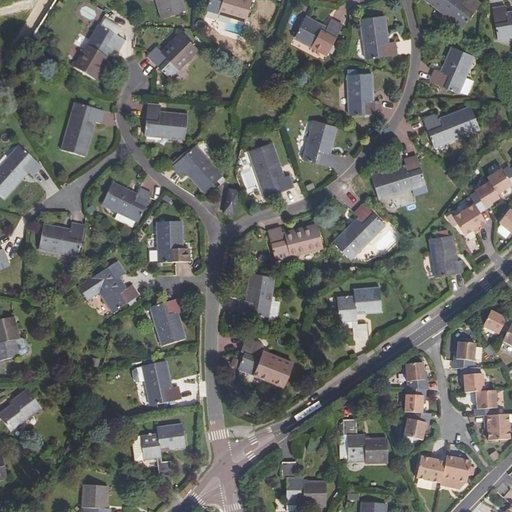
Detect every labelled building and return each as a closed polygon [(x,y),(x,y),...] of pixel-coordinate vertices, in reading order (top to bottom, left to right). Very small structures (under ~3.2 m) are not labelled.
[(155,0),(161,19),(185,12),(181,0),(155,0)] [(209,0),(207,10),(244,22),(251,0),(209,0)] [(423,0),(462,29),(480,5),(473,0),(469,0),(468,2),(465,0),(463,4),(458,0),(423,0)] [(505,8),(492,10),(497,40),(511,37),(511,16),(506,17),(505,8)] [(384,17),(360,21),(366,60),(397,56),(395,43),(385,44),(384,38),(387,37),(384,17)] [(306,18),(294,39),(327,56),(343,28),(331,22),(325,33),(321,30),(322,27),(306,18)] [(98,27),(75,68),(96,80),(108,58),(104,56),(108,50),(112,53),(114,50),(117,52),(124,42),(98,27)] [(148,57),(170,79),(198,51),(181,34),(168,48),(170,50),(164,56),(157,49),(148,57)] [(473,58),(452,49),(444,67),(446,69),(444,75),(435,71),(430,83),(458,95),(473,58)] [(371,75),(347,76),(349,116),(380,115),(380,102),(370,103),(370,97),(372,97),(371,75)] [(75,105),(61,150),(85,157),(92,133),(87,131),(88,124),(94,126),(95,122),(99,124),(102,114),(75,105)] [(148,105),(144,135),(184,140),(187,116),(166,113),(166,117),(159,117),(160,107),(148,105)] [(434,116),(423,121),(433,148),(479,131),(470,107),(446,117),(448,121),(441,124),(439,120),(436,121),(434,116)] [(336,128),(314,122),(303,161),(333,169),(336,156),(327,153),(328,148),(331,148),(336,128)] [(272,144),(249,152),(265,198),(293,189),(289,177),(284,179),(283,175),(280,177),(277,169),(280,168),(272,144)] [(223,177),(196,147),(173,167),(182,177),(189,170),(193,175),(191,177),(205,193),(223,177)] [(19,148),(0,168),(0,195),(5,199),(22,181),(19,178),(23,173),(27,175),(29,173),(32,175),(39,167),(19,148)] [(396,169),(371,177),(379,200),(425,185),(416,157),(404,161),(406,166),(403,167),(404,171),(397,173),(396,169)] [(511,168),(510,166),(503,170),(502,168),(487,177),(489,181),(498,194),(511,185),(511,184),(511,168)] [(498,194),(489,181),(474,190),(475,192),(471,195),(475,203),(481,212),(487,209),(485,206),(500,197),(498,194)] [(131,193),(112,184),(103,206),(140,222),(151,195),(140,189),(136,199),(130,196),(131,193)] [(233,215),(238,194),(238,193),(228,191),(223,213),(233,215)] [(486,221),(481,212),(475,203),(454,216),(466,235),(479,226),(486,221)] [(350,226),(333,243),(350,261),(384,226),(363,206),(356,214),(359,218),(356,220),(359,223),(353,229),(350,226)] [(511,210),(510,209),(499,222),(511,232),(511,210)] [(189,250),(179,250),(179,244),(182,244),(181,222),(158,223),(159,251),(151,252),(151,262),(159,262),(159,263),(189,263),(189,250)] [(64,230),(44,226),(39,249),(79,257),(85,227),(71,225),(69,234),(63,233),(64,230)] [(280,229),(268,233),(276,261),(323,249),(316,225),(291,231),(292,236),(285,237),(284,234),(281,234),(280,229)] [(502,225),(497,229),(504,237),(509,233),(502,225)] [(452,237),(429,240),(435,277),(456,274),(454,258),(452,258),(451,255),(455,254),(452,237)] [(122,283),(111,266),(91,279),(113,313),(138,297),(131,286),(122,291),(119,285),(122,283)] [(268,318),(274,278),(250,274),(247,296),(251,296),(249,302),(240,301),(238,314),(268,318)] [(381,312),(379,288),(354,290),(354,297),(337,298),(339,323),(352,322),(354,340),(367,339),(366,325),(357,325),(356,313),(365,312),(365,314),(381,312)] [(183,311),(180,299),(151,308),(163,347),(185,340),(179,319),(175,320),(174,314),(183,311)] [(511,323),(511,321),(511,318),(507,316),(506,318),(500,315),(491,310),(483,327),(504,337),(511,323)] [(0,361),(19,357),(15,340),(19,339),(14,318),(0,321),(0,361)] [(511,323),(504,337),(502,341),(511,346),(511,323)] [(22,339),(19,339),(15,340),(19,357),(27,354),(28,351),(25,340),(22,339)] [(261,347),(249,342),(239,369),(283,388),(293,365),(269,355),(267,359),(261,355),(262,352),(259,351),(261,347)] [(460,368),(474,367),(476,343),(458,342),(457,350),(457,358),(454,358),(453,368),(460,368)] [(143,367),(143,368),(137,369),(134,371),(134,377),(135,382),(140,383),(146,381),(151,407),(181,400),(178,387),(168,389),(167,382),(170,382),(166,361),(143,367)] [(425,379),(424,371),(423,363),(406,365),(408,389),(427,390),(429,390),(427,379),(425,379)] [(477,391),(485,391),(483,373),(481,374),(481,366),(474,367),(460,368),(461,375),(464,375),(465,382),(465,392),(477,391)] [(424,397),(426,397),(427,390),(408,389),(406,389),(405,412),(411,413),(423,414),(423,404),(424,397)] [(41,410),(27,390),(13,400),(16,404),(12,407),(11,405),(0,413),(0,418),(11,432),(41,410)] [(497,407),(496,390),(485,391),(477,391),(478,408),(475,408),(476,416),(487,415),(495,415),(495,407),(497,407)] [(429,424),(432,414),(423,414),(411,413),(410,420),(408,419),(404,436),(423,441),(425,431),(426,424),(429,424)] [(511,438),(509,414),(495,415),(487,415),(489,440),(511,438)] [(347,436),(348,459),(348,461),(365,461),(365,464),(387,464),(387,439),(369,439),(369,442),(364,442),(364,436),(356,436),(356,421),(343,421),(343,436),(347,436)] [(169,449),(169,451),(185,448),(183,425),(156,429),(157,435),(132,438),(135,462),(157,459),(159,477),(172,476),(170,462),(162,463),(160,450),(169,449)] [(340,459),(348,459),(347,436),(343,436),(339,436),(340,459)] [(446,462),(443,477),(467,482),(471,461),(447,455),(446,462)] [(443,477),(446,462),(421,457),(417,478),(441,483),(443,477)] [(295,463),(282,464),(282,479),(286,479),(286,503),(303,503),(303,507),(325,506),(325,482),(308,482),(308,485),(303,485),(303,479),(295,479),(295,463)] [(107,488),(84,486),(83,509),(88,509),(87,511),(110,511),(111,510),(105,509),(105,502),(106,502),(107,488)] [(385,511),(386,505),(362,503),(360,511),(385,511)]
